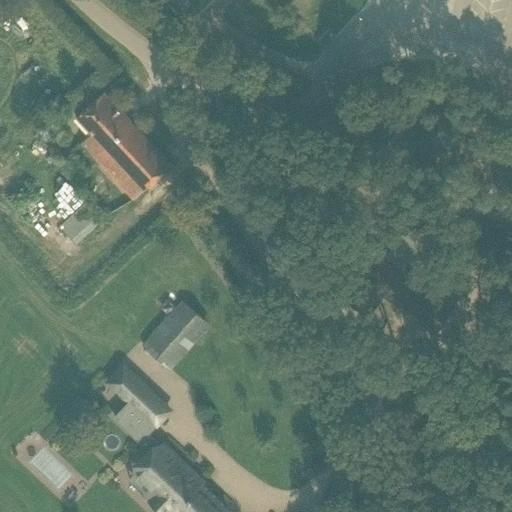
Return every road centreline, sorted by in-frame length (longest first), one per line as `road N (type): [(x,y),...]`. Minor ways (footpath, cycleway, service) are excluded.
road 1 (track): [(169,63),(174,121),(197,163),(244,235),(324,329),(439,511)]
road 2 (unclassified): [(511,169),(169,63),(91,0)]
